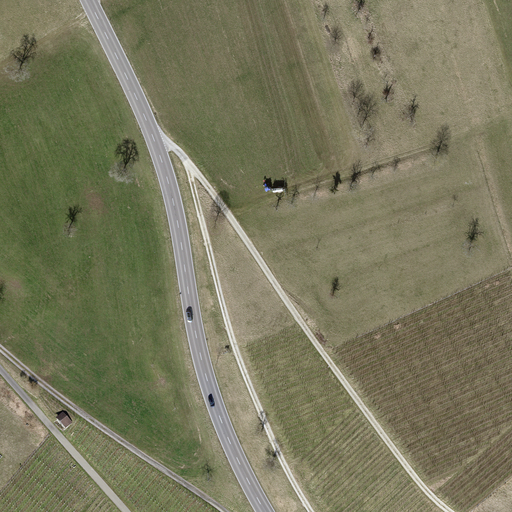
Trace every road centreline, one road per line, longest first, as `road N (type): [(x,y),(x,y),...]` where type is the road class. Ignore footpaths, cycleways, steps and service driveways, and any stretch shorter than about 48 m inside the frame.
road 1 (primary): [(89,0),(166,170),(214,399),(265,511)]
road 2 (track): [(450,511),(421,487),(334,372),(227,209),(148,122)]
road 3 (track): [(188,160),(237,351),(312,511)]
road 4 (track): [(0,347),(226,511)]
road 5 (track): [(124,511),(0,367)]
road 6 (track): [(0,67),(105,0)]
